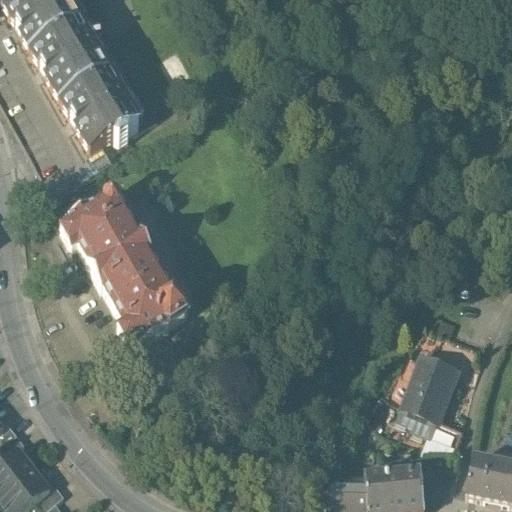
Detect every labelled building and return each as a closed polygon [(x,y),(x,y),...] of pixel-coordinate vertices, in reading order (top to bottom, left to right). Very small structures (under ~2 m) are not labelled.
[(31,59),(83,29),(69,5),(65,0),(21,0),(12,5),(2,11),(31,59)] [(83,29),(31,59),(60,111),(113,80),(99,55),(83,29)] [(130,108),(113,80),(60,111),(91,163),(111,151),(119,152),(126,148),(128,143),(142,134),(127,109),(130,108)] [(206,145),(211,154),(247,134),(242,125),(206,145)] [(426,135),(423,145),(421,179),(463,180),(465,170),(468,170),(470,159),(466,158),(464,168),(457,167),(459,157),(454,156),(439,146),(442,130),(438,130),(436,137),(426,135)] [(93,217),(91,214),(56,234),(62,245),(59,247),(67,262),(77,257),(89,276),(136,248),(112,205),(93,217)] [(136,248),(89,276),(112,315),(160,287),(136,248)] [(135,360),(186,330),(186,324),(175,307),(170,305),(160,287),(112,315),(128,343),(115,351),(122,364),(133,358),(135,360)] [(442,339),(427,333),(423,343),(437,349),(442,339)] [(459,374),(421,359),(392,431),(411,438),(412,434),(426,440),(427,438),(429,439),(434,426),(437,427),(459,374)] [(511,435),(511,397),(511,398),(501,433),(511,435)] [(384,416),(371,409),(365,421),(377,428),(384,416)] [(0,448),(16,436),(8,426),(2,431),(2,432),(0,433),(0,448)] [(0,458),(3,462),(17,450),(18,451),(24,446),(16,436),(0,448),(0,458)] [(429,439),(427,438),(426,440),(421,453),(450,455),(450,453),(454,454),(456,449),(429,439)] [(0,497),(33,471),(18,451),(17,450),(3,462),(0,463),(0,497)] [(454,454),(450,453),(450,455),(448,463),(455,465),(457,455),(454,454)] [(495,503),(502,463),(476,458),(475,458),(467,498),(495,503)] [(511,506),(511,464),(502,463),(495,503),(511,506)] [(49,491),(33,471),(0,497),(0,504),(5,511),(22,511),(35,502),(49,491)] [(423,511),(420,475),(363,481),(365,492),(366,511),(423,511)] [(43,511),(54,503),(63,496),(55,486),(49,491),(35,502),(43,511)] [(366,511),(365,492),(317,492),(315,494),(315,511),(366,511)] [(61,511),(54,503),(43,511),(42,511),(61,511)]
